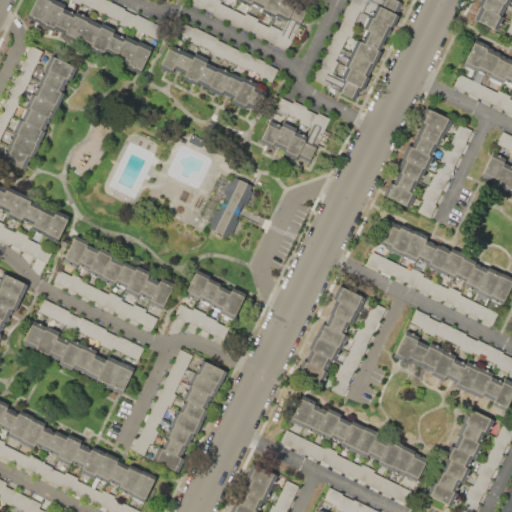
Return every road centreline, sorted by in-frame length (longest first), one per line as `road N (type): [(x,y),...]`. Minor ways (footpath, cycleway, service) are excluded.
road 1 (residential): [(197,511),(443,0)]
road 2 (residential): [(0,249),(54,292),(152,340),(201,343),(265,373)]
road 3 (residential): [(383,128),(308,92),(299,73),(242,37),(193,12),(156,11),(134,0)]
road 4 (residential): [(511,346),(323,254)]
road 5 (residential): [(400,511),(237,432)]
road 6 (residential): [(353,406),(407,293)]
